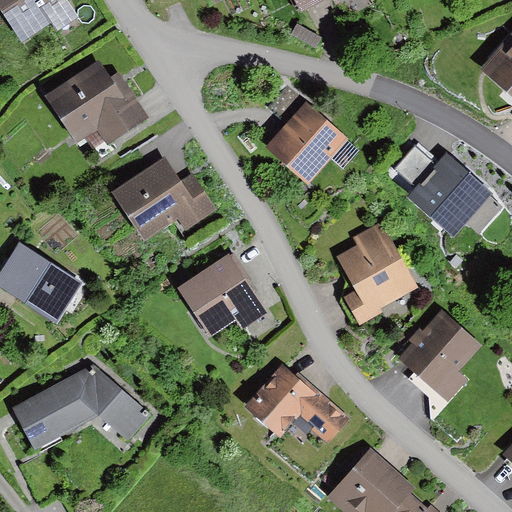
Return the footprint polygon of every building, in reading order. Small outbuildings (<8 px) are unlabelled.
[(64,0),(0,0),(0,14),(22,50),(55,30),(63,43),(83,30),(64,0)] [(298,0),(305,11),(324,0),(339,0),(347,12),(366,0),(298,0)] [(297,24),(292,34),(316,47),(321,37),(297,24)] [(511,39),(482,75),(511,99),(511,39)] [(104,66),(47,97),(75,147),(101,132),(109,145),(148,123),(124,80),(121,74),(111,79),(104,66)] [(348,145),(305,110),(267,157),(311,191),(348,145)] [(417,175),(436,148),(419,135),(399,163),(417,175)] [(164,163),(113,194),(145,246),(182,223),(193,230),(216,215),(194,179),(180,188),(164,163)] [(507,211),(453,165),(411,213),(464,260),(507,211)] [(421,297),(382,229),(355,244),(360,252),(339,263),(357,294),(346,301),(363,330),(421,297)] [(81,284),(21,246),(0,278),(0,283),(57,321),(81,284)] [(233,253),(179,287),(210,336),(235,319),(245,334),(273,316),(233,253)] [(441,315),(397,365),(447,408),(466,386),(458,379),(483,351),(441,315)] [(93,364),(12,408),(34,450),(99,415),(128,441),(151,415),(93,364)] [(343,423),(279,372),(245,414),(281,443),(295,426),(323,448),(343,423)] [(48,453),(19,467),(40,508),(69,494),(48,453)] [(435,511),(371,456),(331,502),(343,511),(435,511)]
